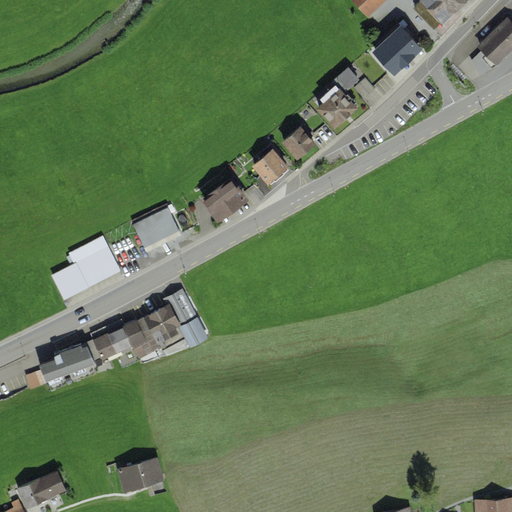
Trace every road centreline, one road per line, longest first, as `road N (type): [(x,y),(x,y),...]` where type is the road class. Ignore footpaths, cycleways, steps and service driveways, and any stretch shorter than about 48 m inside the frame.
road 1 (primary): [(0,355),(299,199)]
road 2 (residential): [(429,62),(312,170),(299,199)]
road 3 (primary): [(299,199),(460,110)]
